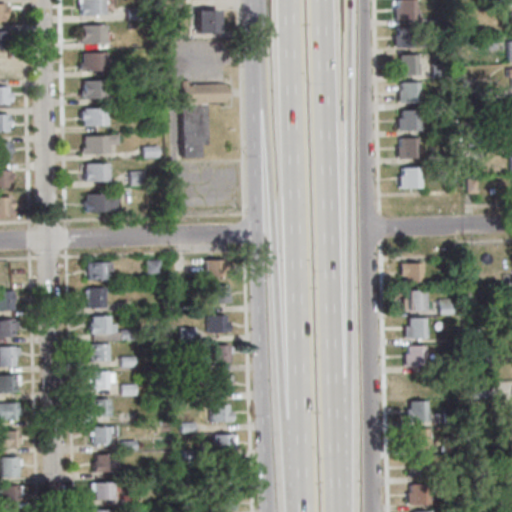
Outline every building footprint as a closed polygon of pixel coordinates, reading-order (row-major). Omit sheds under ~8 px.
[(78,15),(78,8),(76,8),(76,0),(102,0),(103,14),(78,15)] [(412,18),(390,19),(390,9),(393,9),(393,0),(411,0),(411,8),(412,8),(412,18)] [(0,3),(0,20),(8,21),(8,3),(0,3)] [(125,9),(140,9),(140,18),(125,19),(125,9)] [(213,11),(213,22),(191,23),(191,11),(213,11)] [(502,13),(511,13),(511,33),(506,33),(506,19),(502,19),(502,13)] [(213,22),(213,33),(191,34),(191,23),(213,22)] [(103,25),(103,42),(80,43),(80,40),(77,40),(77,35),(80,34),(80,26),(103,25)] [(390,48),(389,37),(392,37),(392,28),(410,28),(410,48),(390,48)] [(491,48),(476,49),(475,37),(491,37),(491,48)] [(511,60),(503,60),(503,41),(511,40),(511,60)] [(77,70),(77,63),(80,63),(80,53),(104,52),(104,59),(114,59),(114,68),(103,69),(77,70)] [(391,74),(391,64),(395,64),(395,55),(412,55),(412,64),(414,64),(414,74),(391,74)] [(443,77),(428,78),(428,63),(443,63),(443,77)] [(511,87),(508,88),(508,76),(503,76),(503,68),(511,67),(511,87)] [(81,81),(103,80),(104,98),(81,99),(81,96),(79,96),(78,91),(81,91),(81,81)] [(177,102),(177,85),(178,85),(178,81),(186,81),(186,84),(222,83),(223,101),(202,102),(177,102)] [(394,103),(394,91),(397,91),(397,83),(414,82),(414,102),(394,103)] [(0,104),(0,87),(5,87),(6,93),(8,93),(9,101),(6,101),(6,104),(0,104)] [(179,157),(177,102),(202,102),(203,143),(197,143),(197,156),(179,157)] [(105,108),(105,125),(82,126),(81,119),(79,119),(79,111),(81,111),(81,108),(105,108)] [(393,130),(393,119),(398,119),(397,110),(414,110),(415,130),(393,130)] [(0,131),(11,131),(11,113),(0,113),(0,131)] [(81,136),(115,135),(115,143),(106,143),(106,153),(79,154),(79,148),(82,148),(81,136)] [(393,159),(393,147),(396,147),(396,138),(414,138),(414,158),(393,159)] [(0,160),(0,143),(7,143),(7,146),(9,146),(9,153),(7,153),(7,160),(0,160)] [(140,146),(155,145),(155,156),(140,157),(140,146)] [(84,181),(83,164),(107,163),(107,180),(84,181)] [(395,188),(395,176),(398,176),(397,168),(418,168),(418,188),(395,188)] [(8,188),(0,188),(0,171),(7,171),(7,173),(10,173),(10,178),(7,178),(8,188)] [(128,171),(142,171),(142,185),(128,185),(128,171)] [(462,194),(467,194),(472,194),(472,179),(462,179),(462,194)] [(116,210),(84,211),(84,206),(81,206),(81,201),(84,201),(83,194),(116,193),(116,210)] [(0,215),(0,198),(9,198),(9,200),(11,200),(11,208),(9,208),(9,215),(0,215)] [(157,274),(144,274),(143,260),(157,260),(157,274)] [(203,277),(202,260),(224,260),(224,269),(221,269),(221,276),(203,277)] [(109,261),(110,270),(104,270),(104,279),(86,279),(85,262),(109,261)] [(396,263),(419,263),(419,272),(418,272),(418,282),(401,283),(401,275),(396,275),(396,263)] [(0,265),(0,281),(13,281),(13,266),(0,265)] [(226,302),(207,302),(207,285),(225,285),(226,302)] [(86,288),(103,287),(103,307),(86,307),(86,288)] [(11,310),(0,310),(0,290),(10,290),(11,310)] [(420,310),(399,311),(399,299),(403,298),(402,291),(420,290),(420,310)] [(450,298),(450,314),(436,314),(435,299),(450,298)] [(485,314),(484,300),(498,299),(498,313),(485,314)] [(117,302),(130,302),(130,311),(117,311),(117,302)] [(205,332),(204,315),(222,315),(223,322),(226,321),(226,331),(205,332)] [(113,331),(87,332),(87,323),(90,323),(90,316),(107,316),(108,324),(113,324),(113,331)] [(401,326),(405,326),(405,318),(422,318),(423,337),(401,338),(401,326)] [(0,336),(0,319),(11,319),(11,321),(16,321),(16,329),(12,330),(12,336),(0,336)] [(193,341),(178,342),(177,328),(192,327),(193,341)] [(132,339),(118,340),(118,329),(131,329),(132,339)] [(87,344),(106,343),(106,360),(88,361),(87,344)] [(209,364),(209,346),(226,345),(227,364),(209,364)] [(0,365),(0,346),(12,346),(12,347),(17,347),(17,354),(13,355),(13,360),(12,360),(13,365),(0,365)] [(401,354),(404,354),(404,346),(421,346),(422,355),(423,366),(401,366),(401,354)] [(477,366),(477,356),(491,355),(492,365),(477,366)] [(119,357),(132,356),(132,366),(119,367),(119,357)] [(204,371),(189,372),(189,362),(203,361),(204,371)] [(111,373),(111,383),(106,383),(106,388),(89,388),(89,381),(84,381),(84,373),(89,373),(89,372),(105,372),(105,373),(111,373)] [(14,392),(0,392),(0,375),(17,375),(17,385),(14,385),(14,392)] [(229,391),(210,392),(209,375),(228,375),(229,391)] [(400,394),(400,383),(423,383),(423,394),(400,394)] [(483,397),(469,398),(469,383),(483,383),(483,397)] [(133,384),(133,394),(119,395),(118,384),(133,384)] [(188,392),(204,392),(204,401),(189,402),(188,392)] [(89,399),(107,398),(107,415),(90,416),(89,399)] [(403,421),(403,411),(407,411),(407,401),(423,401),(423,410),(425,410),(425,421),(403,421)] [(0,420),(0,403),(16,403),(16,408),(18,408),(18,415),(14,416),(14,420),(0,420)] [(207,422),(207,405),(225,404),(226,411),(228,411),(229,421),(207,422)] [(441,425),(440,412),(457,411),(458,424),(441,425)] [(192,433),(177,433),(177,423),(191,423),(192,433)] [(114,426),(114,436),(106,436),(106,443),(90,443),(90,427),(114,426)] [(427,449),(405,450),(405,437),(407,437),(407,429),(425,429),(426,438),(427,438),(427,449)] [(15,447),(0,447),(0,431),(15,431),(16,435),(18,435),(18,443),(15,444),(15,447)] [(211,451),(211,435),(230,434),(230,451),(211,451)] [(119,441),(133,440),(133,450),(119,451),(119,441)] [(193,460),(179,461),(179,451),(193,451),(193,460)] [(91,472),(91,462),(94,462),(93,455),(112,455),(112,470),(103,470),(103,471),(91,472)] [(0,476),(0,457),(16,457),(16,459),(19,459),(19,465),(16,465),(16,476),(0,476)] [(404,465),(408,465),(408,457),(425,457),(425,477),(404,477),(404,465)] [(213,484),(212,464),(229,464),(230,484),(213,484)] [(472,479),(472,469),(486,469),(486,478),(472,479)] [(88,483),(115,482),(116,491),(109,491),(109,498),(92,499),(92,491),(88,491),(88,483)] [(426,493),(426,504),(404,504),(403,492),(407,492),(406,484),(424,484),(424,493),(426,493)] [(17,502),(0,502),(0,486),(19,486),(20,495),(16,495),(17,502)] [(231,511),(210,511),(210,495),(228,494),(228,501),(231,501),(231,511)] [(506,504),(492,504),(491,494),(506,494),(506,504)]
